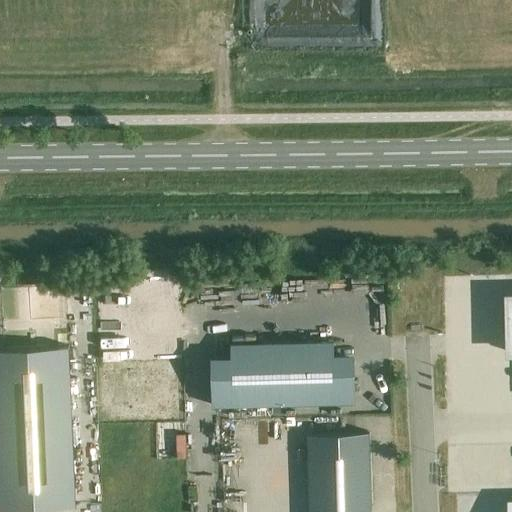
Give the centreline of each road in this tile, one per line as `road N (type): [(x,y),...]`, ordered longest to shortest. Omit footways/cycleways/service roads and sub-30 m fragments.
road 1 (primary): [(0,158),(511,151)]
road 2 (unclassified): [(419,346),(423,511)]
